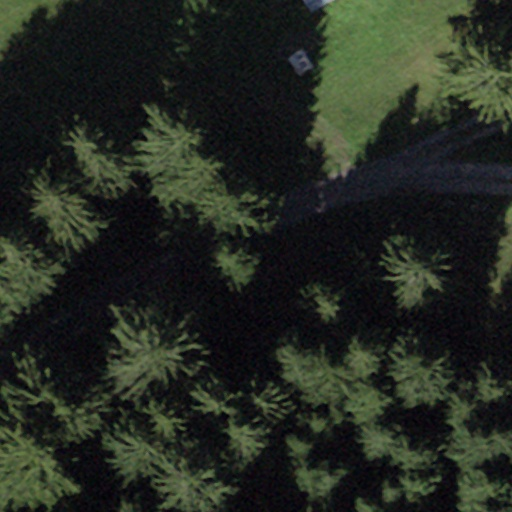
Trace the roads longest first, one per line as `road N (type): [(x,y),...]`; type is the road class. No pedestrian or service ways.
road 1 (track): [(0,386),(192,247),(511,113)]
road 2 (track): [(385,168),(511,182)]
